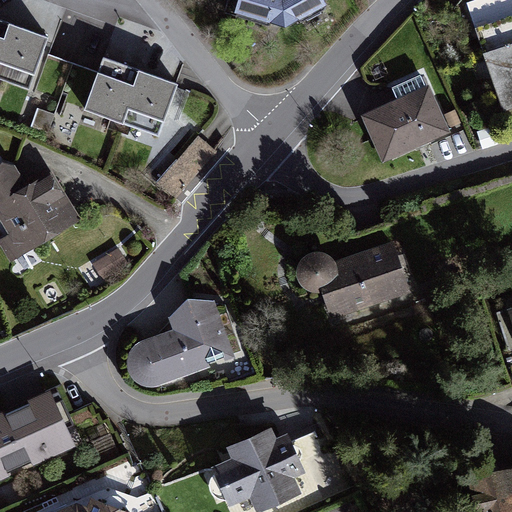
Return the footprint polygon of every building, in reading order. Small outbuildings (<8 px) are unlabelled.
[(230,0),(229,9),(284,23),(324,1),(323,0),(230,0)] [(511,0),(467,0),(500,108),(511,104),(511,0)] [(0,69),(19,19),(0,12),(0,69)] [(57,34),(19,19),(0,69),(0,75),(37,89),(57,34)] [(147,67),(109,53),(88,108),(127,123),(147,67)] [(186,81),(147,67),(127,123),(166,137),(186,81)] [(432,82),(363,111),(384,161),(453,133),(432,82)] [(20,159),(0,169),(0,230),(15,259),(87,222),(59,168),(32,182),(20,159)] [(316,289),(322,286),(333,319),(414,293),(397,239),(333,260),(330,253),(316,247),(300,254),(294,268),(301,283),(316,289)] [(171,314),(174,327),(131,342),(128,366),(146,386),(235,359),(214,296),(190,298),(171,314)] [(56,392),(0,415),(0,481),(79,448),(56,392)] [(233,457),(215,464),(233,506),(250,499),(255,511),(264,511),(303,496),(296,479),(306,475),(289,433),(279,437),(274,426),(228,445),(233,457)] [(511,511),(511,463),(475,472),(483,511),(511,511)] [(132,511),(133,510),(94,497),(60,511),(132,511)]
